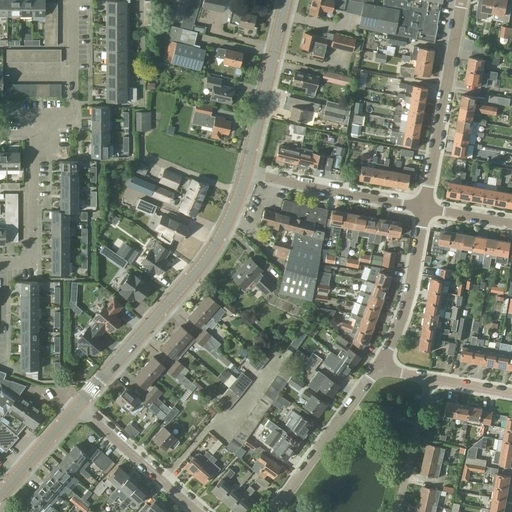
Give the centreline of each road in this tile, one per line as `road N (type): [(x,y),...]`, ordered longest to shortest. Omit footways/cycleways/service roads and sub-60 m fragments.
road 1 (tertiary): [(77,407),(209,254),(245,172)]
road 2 (residential): [(423,207),(462,0)]
road 3 (residential): [(423,207),(245,172)]
road 4 (residential): [(270,511),(379,367)]
road 5 (tertiary): [(245,172),(286,0)]
road 6 (residential): [(379,367),(404,312),(423,207)]
road 7 (residential): [(0,265),(30,264),(32,134)]
road 8 (residential): [(197,511),(77,407)]
road 9 (residential): [(32,134),(64,113),(71,97),(71,0)]
road 10 (residential): [(396,511),(427,378)]
